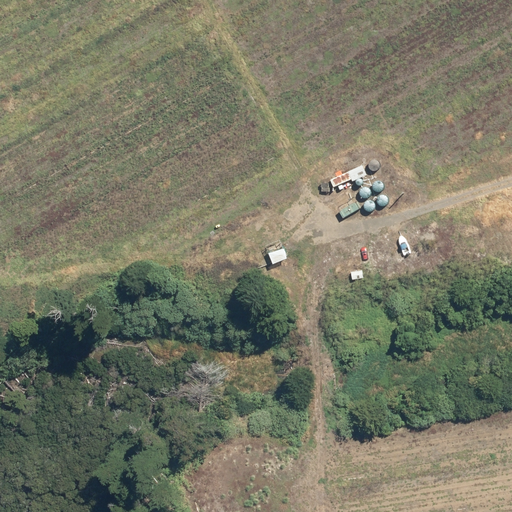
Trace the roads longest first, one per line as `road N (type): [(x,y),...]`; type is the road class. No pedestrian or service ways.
road 1 (track): [(0,269),(318,238),(511,181)]
road 2 (track): [(199,0),(329,235)]
